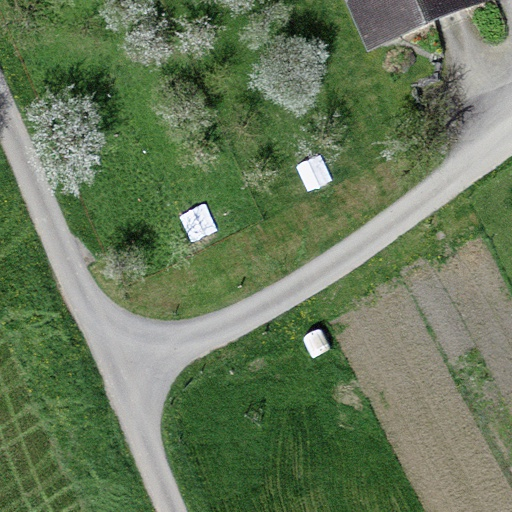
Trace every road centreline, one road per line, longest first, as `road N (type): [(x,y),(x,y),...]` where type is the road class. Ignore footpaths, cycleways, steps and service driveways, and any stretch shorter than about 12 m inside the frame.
road 1 (track): [(118,374),(315,277),(511,137)]
road 2 (unclassified): [(175,511),(0,94)]
